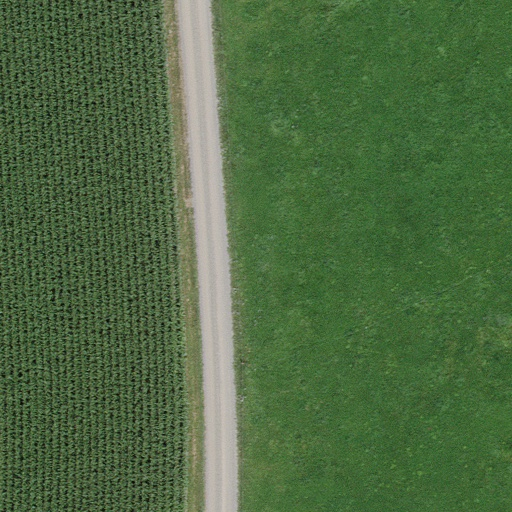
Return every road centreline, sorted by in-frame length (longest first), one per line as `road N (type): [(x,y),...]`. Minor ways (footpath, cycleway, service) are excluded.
road 1 (track): [(483,0),(264,511)]
road 2 (track): [(196,0),(221,336),(224,511)]
